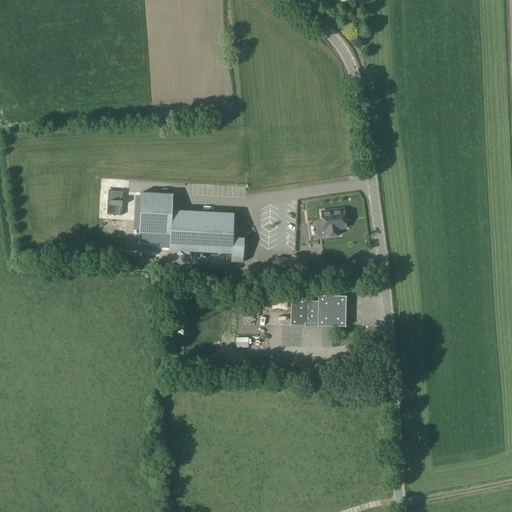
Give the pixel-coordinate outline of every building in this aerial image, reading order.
[(243,262),(244,238),(233,238),(234,214),(172,210),(173,194),(141,193),(139,232),(170,234),(169,250),(231,253),(231,261),(243,262)] [(345,228),(343,209),(320,212),(322,222),(323,231),(325,231),(325,237),(339,235),(339,229),(345,228)] [(305,259),(302,259),(302,256),(292,256),(292,259),(276,258),(275,271),(304,272),(305,259)] [(369,265),(360,265),(359,275),(369,275),(369,265)] [(304,327),(304,324),(316,324),(316,327),(344,327),(345,296),(316,296),(316,301),(304,301),(304,299),(289,298),(289,299),(289,326),(304,327)] [(284,372),(283,359),(270,360),(271,373),(284,372)] [(361,365),(346,366),(347,375),(362,374),(361,365)]
